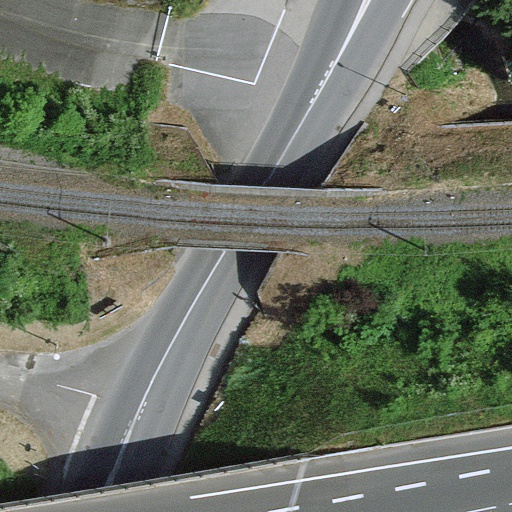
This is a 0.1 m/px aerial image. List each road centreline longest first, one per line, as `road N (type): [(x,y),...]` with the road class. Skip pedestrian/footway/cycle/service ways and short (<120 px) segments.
road 1 (primary): [(144,404),(338,60)]
road 2 (unclassified): [(0,373),(144,404)]
